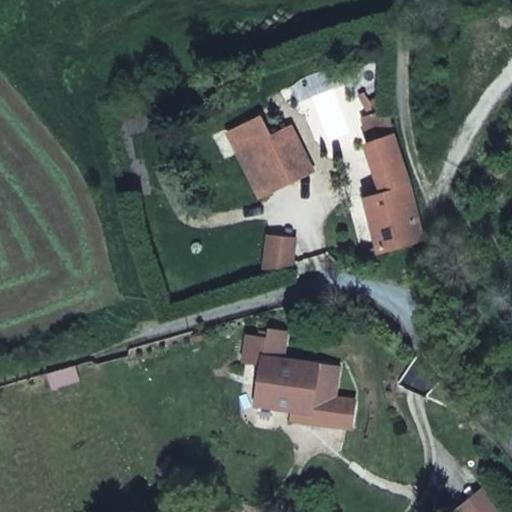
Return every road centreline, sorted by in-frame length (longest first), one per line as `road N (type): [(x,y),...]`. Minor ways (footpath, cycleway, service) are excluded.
road 1 (track): [(0,376),(316,284),(401,298)]
road 2 (track): [(405,0),(401,91),(438,230),(401,298)]
road 3 (residential): [(511,448),(401,298)]
